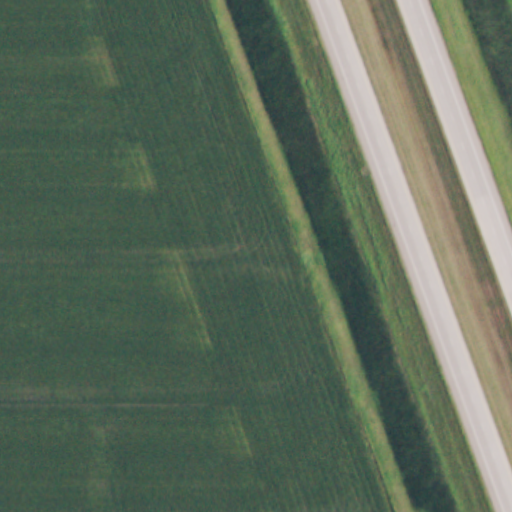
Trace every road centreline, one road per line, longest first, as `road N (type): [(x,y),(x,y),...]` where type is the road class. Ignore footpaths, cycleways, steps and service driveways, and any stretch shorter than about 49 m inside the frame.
road 1 (motorway): [(323,0),(511,511)]
road 2 (motorway): [(511,271),(412,0)]
